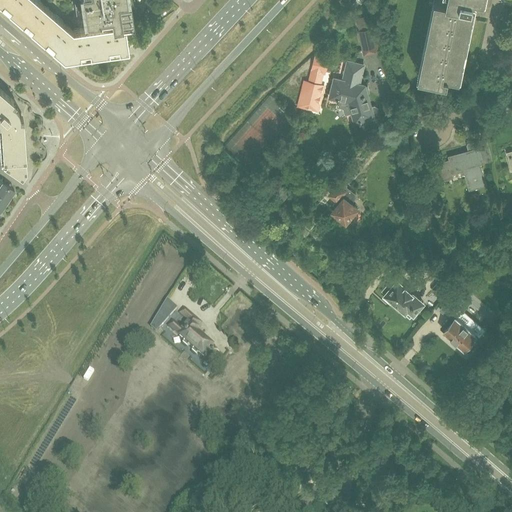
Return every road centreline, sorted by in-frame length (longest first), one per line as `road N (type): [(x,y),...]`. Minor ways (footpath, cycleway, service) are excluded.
road 1 (primary): [(127,170),(511,502)]
road 2 (primary): [(511,477),(146,151)]
road 3 (primary): [(146,151),(286,0)]
road 4 (primary): [(0,308),(127,170)]
road 5 (primary): [(241,0),(123,129)]
road 6 (secondary): [(123,129),(0,21)]
road 7 (secondary): [(0,49),(106,146)]
